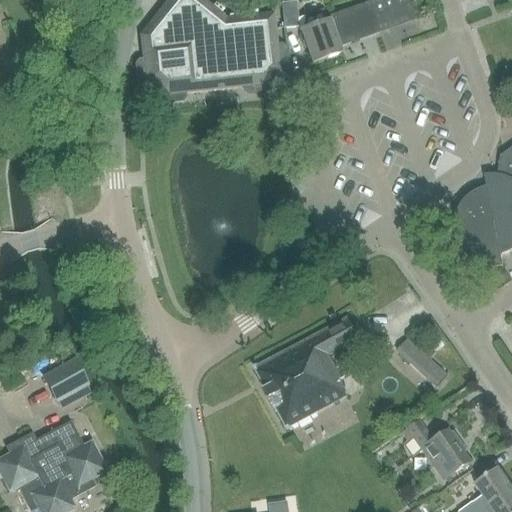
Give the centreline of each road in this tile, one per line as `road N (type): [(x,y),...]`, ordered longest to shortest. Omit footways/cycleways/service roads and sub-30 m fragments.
road 1 (unclassified): [(176,363),(395,220)]
road 2 (unclassified): [(395,220),(484,150),(487,111),(464,47)]
road 3 (tertiary): [(118,213),(112,105),(130,0)]
road 4 (tertiary): [(176,363),(142,292),(118,213)]
road 5 (tertiary): [(194,511),(176,363)]
road 6 (residential): [(467,328),(395,220)]
road 7 (residential): [(0,256),(118,213)]
